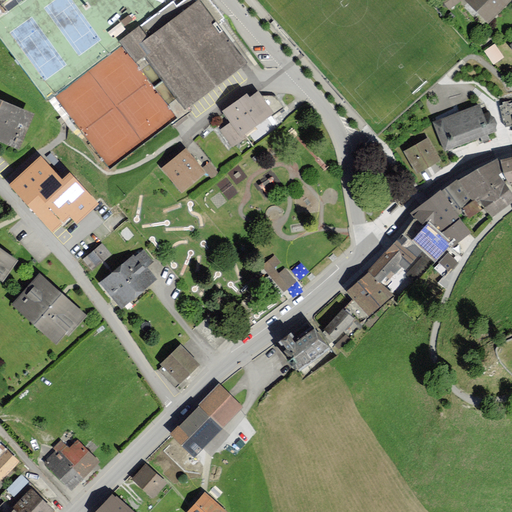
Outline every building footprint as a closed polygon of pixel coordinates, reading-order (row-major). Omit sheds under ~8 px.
[(174,0),(121,40),(137,61),(145,54),(185,107),(246,60),(200,0),(195,0),(182,11),(174,0)] [(467,0),(488,22),(510,0),(509,0),(467,0)] [(495,45),(485,51),(493,64),(503,57),(495,45)] [(225,111),(243,135),(273,112),(258,93),(250,100),(246,95),(225,111)] [(266,97),(274,111),(282,106),(274,93),(266,97)] [(0,102),(0,138),(21,147),(33,116),(0,102)] [(460,113),(435,122),(445,150),(496,131),(489,113),(482,116),(478,106),(460,113)] [(425,140),(406,150),(419,172),(438,162),(425,140)] [(163,168),(182,191),(204,174),(185,150),(163,168)] [(511,157),(499,160),(510,184),(511,183),(511,157)] [(511,188),(510,184),(499,160),(498,158),(455,181),(477,208),(487,219),(511,201),(511,188)] [(62,182),(41,160),(15,185),(54,230),(70,214),(78,221),(95,202),(70,174),(62,182)] [(455,181),(439,194),(459,219),(461,222),(477,208),(455,181)] [(439,194),(414,221),(433,238),(459,219),(439,194)] [(433,238),(414,221),(398,239),(416,254),(432,269),(448,251),(433,238)] [(398,239),(365,272),(377,286),(389,270),(398,277),(416,254),(398,239)] [(102,245),(84,259),(92,269),(110,256),(102,245)] [(17,260),(0,248),(0,276),(3,279),(17,260)] [(134,256),(102,283),(122,306),(155,278),(148,270),(145,267),(152,261),(144,251),(136,258),(134,256)] [(263,266),(284,291),(296,281),(285,269),(279,274),(273,268),(279,262),(274,256),(263,266)] [(377,286),(365,272),(342,293),(366,319),(389,298),(377,286)] [(85,316),(41,277),(16,304),(57,340),(65,331),(68,334),(85,316)] [(343,310),(325,330),(334,339),(353,318),(343,310)] [(290,334),(280,342),(285,349),(283,351),(297,368),(326,345),(314,329),(297,343),(290,334)] [(180,344),(160,364),(180,384),(200,364),(180,344)] [(179,426),(201,448),(242,406),(220,385),(179,426)] [(78,442),(68,451),(60,442),(56,447),(59,450),(46,462),(71,488),(98,463),(78,442)] [(0,484),(19,464),(5,451),(0,455),(0,484)] [(146,467),(135,479),(153,496),(164,483),(146,467)] [(21,473),(7,487),(14,494),(28,480),(21,473)] [(54,511),(32,491),(15,509),(18,511),(54,511)] [(130,511),(113,496),(98,511),(130,511)] [(223,511),(205,496),(190,511),(223,511)]
